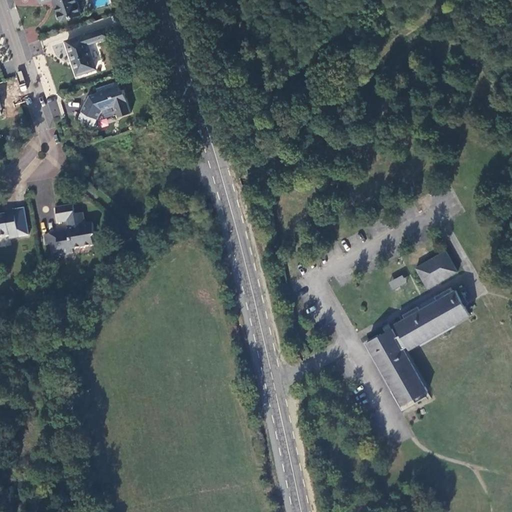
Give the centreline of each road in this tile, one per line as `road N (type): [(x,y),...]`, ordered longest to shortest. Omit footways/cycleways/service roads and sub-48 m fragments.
road 1 (tertiary): [(166,0),(225,192),(302,511)]
road 2 (residential): [(14,167),(17,181),(73,171),(58,131),(41,123)]
road 3 (residential): [(2,0),(41,123)]
